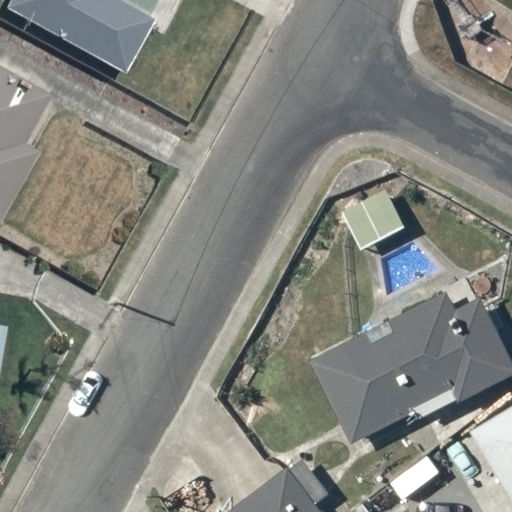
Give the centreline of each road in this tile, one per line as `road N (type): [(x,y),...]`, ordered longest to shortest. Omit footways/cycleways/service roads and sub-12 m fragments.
road 1 (residential): [(26,511),(285,36)]
road 2 (residential): [(511,156),(285,36)]
